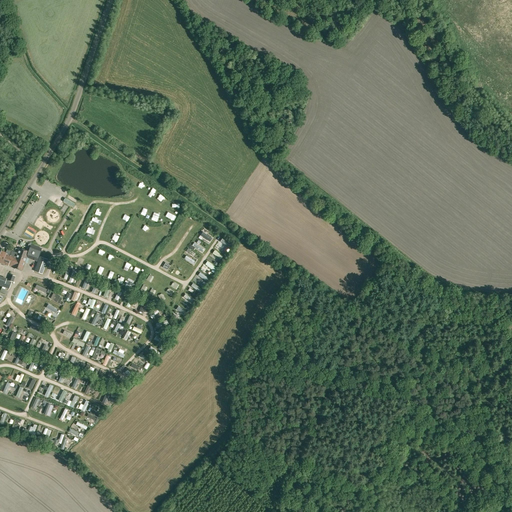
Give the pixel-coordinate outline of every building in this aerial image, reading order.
[(71,194),(69,198),(77,203),(79,200),(71,194)] [(63,206),(73,212),(75,209),(65,202),(63,206)] [(34,239),(38,233),(31,228),(27,234),(34,239)] [(42,249),(29,244),(27,251),(29,252),(39,256),(42,249)] [(29,252),(20,248),(20,249),(18,253),(11,251),(10,255),(6,253),(7,253),(1,251),(0,254),(0,262),(6,265),(6,264),(13,267),(13,268),(22,271),(27,257),(29,252)] [(39,256),(29,252),(27,257),(37,261),(39,256)] [(48,260),(40,257),(35,271),(43,274),(48,260)] [(217,268),(208,262),(205,265),(214,271),(217,268)] [(37,290),(47,294),(49,288),(39,285),(37,290)] [(53,298),(59,300),(58,302),(62,304),(65,298),(56,293),(53,298)] [(80,305),(79,305),(77,304),(76,304),(72,314),(75,315),(80,305)] [(155,319),(162,312),(159,309),(152,316),(155,319)] [(105,328),(108,330),(113,320),(110,318),(105,328)] [(89,331),(84,340),(88,342),(93,332),(89,331)] [(94,358),(98,360),(103,350),(99,348),(94,358)] [(148,365),(150,362),(142,357),(140,359),(148,365)] [(88,430),(90,427),(79,421),(78,425),(88,430)]
